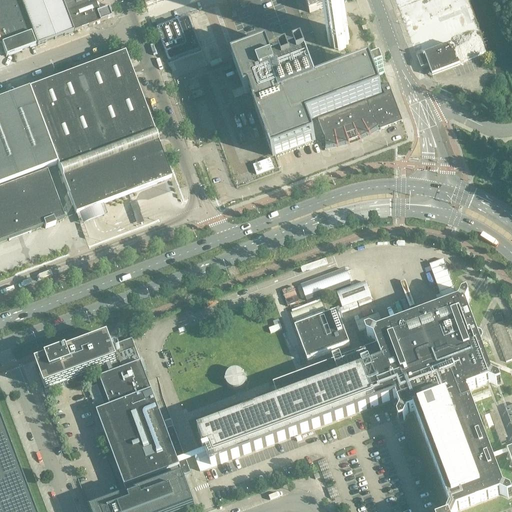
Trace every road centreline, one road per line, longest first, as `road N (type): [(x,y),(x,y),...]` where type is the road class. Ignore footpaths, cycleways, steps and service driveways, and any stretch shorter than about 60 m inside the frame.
road 1 (primary): [(2,345),(336,219),(389,210),(437,214)]
road 2 (primary): [(229,235),(0,320)]
road 3 (primary): [(439,190),(356,190),(229,235)]
road 4 (unclassified): [(195,216),(0,287)]
road 5 (unclassified): [(194,185),(134,27)]
road 6 (unclassified): [(0,78),(134,27)]
road 7 (unclassified): [(69,511),(23,395)]
road 8 (tertiary): [(376,0),(424,114)]
